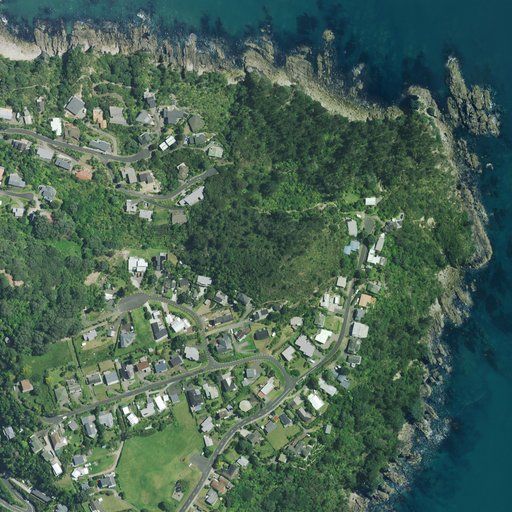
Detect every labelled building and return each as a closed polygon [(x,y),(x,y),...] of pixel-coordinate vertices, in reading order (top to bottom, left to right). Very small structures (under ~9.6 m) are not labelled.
[(153,93),(144,95),(145,101),(148,101),(148,104),(150,104),(151,108),(157,107),(155,100),(156,100),(155,96),(154,96),(153,93)] [(46,101),(45,97),(44,97),(41,96),(39,98),(39,99),(38,100),(38,105),(37,105),(38,112),(45,111),(44,106),(45,106),(44,102),(46,101)] [(85,104),(74,97),(67,108),(77,115),(85,104)] [(33,123),(28,106),(24,107),(25,112),(24,112),(26,117),(25,117),(27,125),(33,123)] [(13,110),(0,107),(0,117),(12,120),(13,110)] [(123,108),(111,107),(110,116),(114,117),(114,119),(110,118),(110,123),(124,125),(125,118),(122,117),(123,108)] [(103,110),(93,110),(93,122),(99,122),(99,123),(101,123),(101,128),(102,128),(107,128),(107,120),(102,120),(103,110)] [(155,124),(147,110),(137,121),(155,125),(155,124)] [(207,124),(199,114),(191,119),(190,121),(194,132),(200,130),(207,124)] [(51,118),(51,120),(48,120),(48,131),(56,131),(57,135),(62,135),(61,123),(61,118),(51,118)] [(73,137),(79,140),(81,136),(82,131),(72,128),(72,126),(67,125),(65,133),(66,133),(65,139),(70,140),(72,136),(73,137)] [(150,135),(148,133),(142,137),(141,136),(138,138),(143,145),(148,141),(149,142),(155,138),(152,133),(150,135)] [(190,138),(191,144),(196,143),(197,145),(204,143),(204,142),(208,141),(207,137),(205,137),(205,133),(191,135),(192,138),(190,138)] [(176,141),(172,136),(166,141),(170,146),(176,141)] [(100,144),(91,140),(90,145),(108,152),(111,145),(102,141),(100,144)] [(28,145),(15,141),(14,148),(26,151),(28,145)] [(168,147),(164,142),(159,146),(164,151),(168,147)] [(55,153),(41,147),(37,154),(40,155),(39,157),(52,160),(55,153)] [(220,149),(212,148),(212,150),(210,150),(209,156),(222,158),(223,152),(220,151),(220,149)] [(74,165),(58,159),(56,164),(70,170),(71,167),(73,168),(74,165)] [(183,163),(177,167),(179,171),(178,179),(185,180),(186,175),(187,175),(187,174),(188,174),(189,167),(186,166),(183,163)] [(131,169),(121,171),(123,178),(129,177),(130,184),(138,182),(136,175),(134,176),(134,174),(135,174),(134,169),(131,170),(131,169)] [(83,171),(80,173),(78,172),(76,177),(87,180),(88,179),(91,180),(93,175),(89,174),(89,172),(83,171)] [(22,178),(11,176),(9,184),(25,188),(26,182),(21,181),(22,178)] [(53,199),(56,192),(54,189),(48,186),(46,186),(44,185),(40,185),(37,192),(40,193),(41,191),(45,192),(43,195),(45,196),(44,200),(50,203),(52,198),(53,199)] [(206,190),(203,186),(179,202),(182,205),(187,202),(189,204),(200,197),(203,195),(202,193),(206,190)] [(132,202),(127,202),(127,206),(124,205),(124,211),(137,212),(137,206),(132,206),(132,202)] [(23,209),(11,208),(11,212),(16,212),(16,216),(23,217),(23,209)] [(187,222),(186,214),(172,217),(173,224),(179,223),(179,225),(185,224),(185,222),(187,222)] [(352,217),(347,218),(350,235),(358,234),(356,220),(353,221),(352,217)] [(402,226),(403,222),(400,221),(399,223),(397,224),(396,222),(393,223),(392,221),(390,221),(387,222),(389,226),(383,228),(384,233),(388,231),(390,234),(394,232),(393,229),(402,226)] [(379,238),(375,249),(380,251),(384,240),(379,238)] [(360,243),(351,241),(350,247),(345,246),(344,254),(350,255),(351,250),(355,251),(356,249),(359,249),(360,243)] [(375,251),(370,250),(367,262),(376,264),(376,263),(378,263),(378,264),(385,266),(387,259),(377,256),(376,258),(374,257),(375,251)] [(134,259),(134,260),(129,260),(129,270),(133,270),(133,267),(137,267),(137,271),(142,271),(142,270),(146,270),(146,267),(148,267),(148,263),(145,263),(145,259),(139,259),(139,260),(139,261),(138,261),(138,260),(138,259),(134,259)] [(213,279),(198,275),(196,284),(208,287),(208,286),(211,287),(213,279)] [(174,277),(171,277),(166,281),(165,293),(169,293),(170,288),(171,288),(172,282),(171,282),(171,280),(174,280),(174,277)] [(345,279),(338,277),(336,285),(343,287),(345,279)] [(189,285),(187,278),(179,280),(181,287),(189,285)] [(381,287),(369,284),(367,291),(378,294),(379,290),(380,291),(381,287)] [(112,292),(107,291),(105,298),(110,300),(110,298),(112,298),(113,295),(111,295),(112,292)] [(227,295),(219,291),(217,293),(214,299),(222,303),(224,298),(225,298),(227,295)] [(242,295),(239,293),(236,299),(239,300),(244,303),(248,305),(251,299),(248,297),(243,294),(242,295)] [(331,295),(328,295),(325,294),(324,302),(321,302),(321,307),(329,308),(329,306),(331,306),(331,301),(330,301),(331,295)] [(372,297),(362,294),(359,305),(366,307),(367,302),(370,303),(372,297)] [(364,310),(358,309),(355,320),(360,321),(361,318),(362,318),(364,310)] [(267,317),(266,311),(254,315),(255,320),(260,319),(260,320),(264,319),(264,318),(267,317)] [(233,319),(227,313),(225,314),(224,313),(222,315),(223,316),(222,316),(225,321),(224,322),(226,324),(233,319)] [(323,326),(326,317),(317,314),(315,324),(323,326)] [(175,315),(166,318),(167,323),(168,323),(170,329),(172,328),(177,333),(186,326),(185,325),(186,324),(184,321),(183,323),(180,317),(178,318),(177,317),(176,318),(175,315)] [(303,326),(303,321),(302,321),(302,318),(291,317),(291,325),(296,325),(296,324),(297,324),(297,325),(303,326)] [(369,327),(361,325),(361,324),(355,323),(352,337),(358,338),(358,337),(362,338),(362,337),(367,338),(369,327)] [(252,332),(248,328),(243,332),(242,330),(238,333),(237,332),(235,334),(238,337),(237,338),(240,342),(244,339),(247,337),(247,336),(252,332)] [(332,333),(323,329),(320,334),(317,336),(315,340),(325,344),(329,335),(331,336),(332,333)] [(98,336),(95,330),(90,332),(91,332),(83,335),(85,340),(89,339),(90,341),(95,339),(94,337),(98,336)] [(271,337),(268,330),(256,333),(258,340),(261,339),(262,340),(271,337)] [(233,350),(228,333),(223,334),(224,337),(219,339),(220,344),(221,347),(217,349),(219,355),(233,350)] [(136,334),(121,335),(122,347),(128,347),(135,340),(136,340),(136,334)] [(295,344),(302,347),(306,340),(300,337),(298,340),(297,340),(295,344)] [(360,342),(357,341),(357,340),(351,339),(348,352),(354,353),(355,351),(358,352),(360,345),(360,342)] [(311,357),(314,347),(307,344),(305,349),(301,347),(299,350),(304,352),(304,354),(311,357)] [(288,361),(292,358),(293,359),(294,358),(293,357),(292,355),(290,356),(291,354),(295,351),(291,346),(282,353),(288,361)] [(195,348),(185,347),(184,353),(187,353),(186,358),(190,358),(190,360),(198,361),(199,352),(195,348)] [(180,357),(178,353),(171,357),(173,359),(170,361),(174,367),(184,362),(181,356),(180,357)] [(361,357),(349,355),(347,362),(360,364),(361,357)] [(142,362),(142,363),(137,365),(139,371),(142,370),(142,371),(146,370),(147,372),(152,370),(146,357),(143,358),(145,361),(142,362)] [(166,369),(168,369),(166,362),(165,363),(165,360),(160,362),(161,364),(155,366),(157,373),(166,370),(166,369)] [(135,378),(130,361),(122,363),(124,368),(120,369),(124,381),(135,378)] [(254,371),(254,369),(247,370),(248,377),(255,377),(255,375),(257,375),(256,370),(254,371)] [(119,382),(116,372),(106,375),(109,385),(119,382)] [(347,375),(342,372),(337,379),(342,383),(347,375)] [(103,383),(99,373),(93,376),(94,376),(86,379),(88,384),(90,384),(90,385),(94,383),(95,386),(103,383)] [(222,381),(224,384),(223,385),(227,393),(228,392),(232,390),(233,392),(239,389),(238,386),(236,387),(233,382),(232,383),(229,378),(222,381)] [(347,378),(344,384),(341,382),(339,385),(342,387),(347,390),(351,384),(350,384),(350,383),(351,383),(352,381),(347,378)] [(334,388),(321,379),(317,385),(325,391),(333,396),(335,393),(337,395),(339,391),(336,390),(337,388),(335,387),(334,388)] [(75,384),(73,380),(67,381),(70,392),(74,391),(74,392),(81,390),(79,383),(75,384)] [(32,390),(29,381),(22,383),(25,392),(29,391),(32,390)] [(273,387),(269,382),(257,394),(262,399),(273,387)] [(205,390),(207,397),(211,399),(219,397),(216,386),(212,387),(212,386),(209,387),(208,384),(203,385),(204,390),(205,390)] [(69,398),(66,388),(55,391),(58,401),(69,398)] [(196,393),(195,389),(189,391),(193,407),(204,404),(201,391),(196,393)] [(314,396),(312,394),(307,398),(312,404),(312,405),(316,410),(325,404),(317,394),(316,396),(314,396)] [(154,398),(160,410),(166,407),(165,405),(167,404),(165,401),(163,402),(160,396),(158,397),(157,395),(154,396),(154,398)] [(180,401),(178,395),(171,396),(173,403),(180,401)] [(243,410),(247,411),(251,409),(251,410),(254,408),(249,401),(246,400),(241,403),(240,406),(243,410)] [(298,406),(293,400),(289,403),(294,409),(298,406)] [(154,406),(153,402),(149,404),(149,405),(147,405),(148,408),(141,411),(143,417),(156,412),(154,406)] [(307,414),(302,407),(297,411),(305,421),(308,422),(312,419),(310,414),(307,414)] [(113,418),(111,413),(106,415),(105,410),(97,413),(101,425),(106,423),(107,426),(109,425),(110,428),(114,427),(113,424),(114,424),(112,419),(113,418)] [(227,411),(225,411),(221,412),(218,412),(219,419),(224,417),(225,419),(229,418),(227,411)] [(285,413),(280,416),(286,425),(291,422),(285,413)] [(135,418),(132,414),(127,417),(133,425),(135,423),(136,424),(139,422),(136,417),(135,418)] [(87,429),(85,434),(94,438),(96,433),(98,430),(95,429),(94,425),(95,425),(94,421),(90,422),(88,417),(81,419),(83,424),(85,424),(87,429)] [(213,419),(210,417),(201,425),(204,427),(202,429),(205,432),(207,430),(209,432),(215,426),(210,422),(213,419)] [(79,426),(75,421),(69,426),(73,431),(79,426)] [(277,427),(272,421),(266,426),(267,427),(265,428),(269,433),(277,427)] [(332,426),(325,425),(323,433),(330,434),(332,426)] [(9,440),(16,437),(14,433),(15,432),(13,426),(3,430),(6,436),(7,435),(9,440)] [(262,436),(257,430),(253,434),(252,433),(248,437),(254,444),(262,436)] [(56,448),(68,444),(66,439),(61,441),(58,433),(51,435),(56,448)] [(35,453),(46,445),(44,443),(42,444),(35,434),(29,438),(31,441),(29,443),(31,445),(30,446),(33,449),(32,449),(35,453)] [(210,439),(209,436),(205,438),(207,447),(213,445),(212,439),(210,439)] [(306,444),(300,440),(295,449),(290,446),(287,451),(293,454),(293,453),(297,455),(298,453),(299,454),(301,451),(304,453),(303,455),(307,457),(313,448),(309,446),(307,449),(303,447),(306,444)] [(52,456),(47,450),(42,455),(48,462),(50,460),(51,462),(54,459),(52,456)] [(288,457),(281,454),(278,460),(286,463),(288,457)] [(85,463),(83,456),(74,458),(76,465),(85,463)] [(249,461),(243,456),(240,459),(237,462),(243,467),(245,464),(246,465),(249,461)] [(63,472),(57,463),(52,466),(55,470),(53,471),(56,476),(63,472)] [(240,468),(233,464),(228,471),(223,468),(220,473),(232,480),(240,468)] [(78,478),(81,473),(83,473),(83,475),(90,473),(88,468),(82,470),(80,466),(77,470),(76,469),(72,474),(78,478)] [(116,476),(115,472),(111,473),(111,474),(105,476),(106,478),(101,480),(103,486),(108,485),(109,487),(116,485),(114,477),(116,476)] [(230,482),(222,477),(219,482),(215,479),(211,486),(223,494),(226,489),(225,489),(226,487),(231,489),(234,485),(230,483),(230,482)] [(219,494),(211,489),(208,495),(210,496),(207,501),(214,505),(219,498),(218,498),(219,494)] [(100,505),(97,498),(88,503),(93,511),(97,510),(98,511),(100,511),(99,510),(104,508),(102,504),(100,505)]
